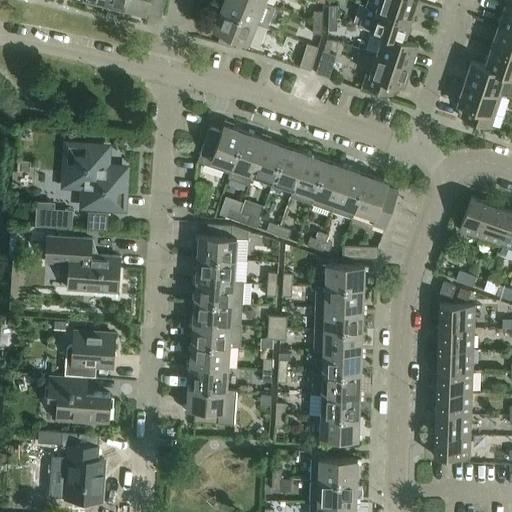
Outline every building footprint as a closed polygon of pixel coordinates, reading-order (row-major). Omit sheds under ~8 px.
[(126,0),(125,7),(147,13),(149,0),(126,0)] [(258,0),(224,0),(221,8),(256,22),(264,2),(258,0)] [(366,0),(365,4),(377,8),(411,19),(417,0),(366,0)] [(329,4),(329,17),(337,18),(337,5),(329,4)] [(370,30),(372,30),(383,34),(384,33),(404,40),(404,38),(411,19),(377,8),(365,4),(358,25),(370,29),(370,30)] [(511,6),(505,4),(498,25),(511,29),(511,6)] [(213,29),(248,44),(260,48),(268,26),(256,22),(221,8),(213,29)] [(313,10),(313,22),(322,22),(323,10),(313,10)] [(329,17),(328,30),(337,30),(337,18),(329,17)] [(312,33),(322,34),(322,22),(313,22),(312,33)] [(511,29),(498,25),(491,45),(511,52),(511,29)] [(374,51),(377,52),(377,53),(411,65),(418,43),(404,38),(404,40),(384,33),(383,34),(372,30),(366,48),(374,51)] [(316,72),(329,77),(339,48),(332,46),(334,40),(327,39),(316,72)] [(307,43),(299,66),(311,70),(318,46),(307,43)] [(485,65),(484,66),(505,73),(505,74),(511,76),(511,52),(491,45),(485,65)] [(405,84),(411,65),(377,53),(377,52),(374,51),(363,85),(393,95),(396,84),(403,86),(404,87),(405,84)] [(471,60),(464,82),(498,93),(499,92),(502,93),(510,96),(511,90),(511,76),(505,74),(505,73),(484,66),(485,65),(471,60)] [(491,127),(502,93),(499,92),(498,93),(464,82),(458,101),(457,104),(458,104),(465,106),(461,117),(491,127)] [(210,127),(201,150),(198,160),(230,172),(232,167),(245,131),(223,123),(221,131),(210,127)] [(245,131),(232,167),(230,172),(228,177),(250,184),(253,174),(265,138),(245,131)] [(265,138),(253,174),(273,181),(286,145),(265,138)] [(79,186),(84,191),(83,205),(123,208),(126,168),(112,167),(107,162),(108,147),(68,144),(65,179),(70,185),(79,186)] [(286,145),(273,181),(293,188),(306,152),(286,145)] [(306,152),(293,188),(293,189),(291,196),(311,203),(327,160),(306,152)] [(327,160),(311,203),(331,211),(347,167),(327,160)] [(347,167),(331,211),(352,218),(354,210),(367,174),(347,167)] [(367,174),(354,210),(375,217),(373,223),(385,227),(398,190),(387,186),(388,181),(367,174)] [(459,230),(480,237),(493,204),(470,196),(459,230)] [(511,210),(493,204),(480,237),(501,244),(511,218),(511,210)] [(225,216),(226,216),(237,220),(240,211),(229,207),(225,216)] [(54,208),(53,225),(66,226),(72,226),(74,210),(54,208)] [(88,211),(87,228),(107,229),(108,212),(88,211)] [(240,211),(237,220),(247,223),(250,214),(240,211)] [(511,218),(501,244),(503,245),(499,254),(511,258),(511,218)] [(266,230),(278,234),(280,225),(269,221),(266,230)] [(199,234),(197,257),(235,259),(237,238),(241,238),(248,238),(248,230),(242,228),(233,224),(207,222),(207,234),(199,234)] [(280,225),(278,234),(288,238),(291,229),(280,225)] [(310,235),(307,245),(318,249),(324,232),(319,230),(316,238),(310,235)] [(324,232),(318,249),(329,252),(332,243),(326,241),(329,234),(324,232)] [(91,254),(92,238),(48,236),(46,261),(70,263),(68,288),(97,290),(96,294),(117,296),(120,256),(91,254)] [(342,244),(342,256),(378,258),(379,246),(342,244)] [(197,257),(196,278),(234,281),(235,259),(197,257)] [(326,263),(326,286),(363,287),(364,264),(326,263)] [(459,270),(456,279),(463,281),(466,273),(459,270)] [(268,271),(267,283),(277,284),(277,272),(268,271)] [(283,272),(283,284),(292,285),(293,273),(283,272)] [(466,273),(463,281),(473,285),(476,276),(466,273)] [(196,278),(194,300),(243,303),(245,281),(234,281),(196,278)] [(444,281),(440,292),(451,296),(455,285),(444,281)] [(276,295),(277,284),(267,283),(266,295),(276,295)] [(283,284),(282,295),(291,296),(292,285),(283,284)] [(500,284),(496,293),(504,296),(508,287),(500,284)] [(316,285),(315,307),(363,309),(363,287),(326,286),(316,285)] [(459,287),(456,296),(467,300),(470,291),(459,287)] [(194,300),(193,321),(242,325),(243,303),(194,300)] [(439,303),(438,324),(474,327),(474,305),(439,303)] [(315,307),(314,329),(337,329),(362,330),(363,309),(315,307)] [(269,315),(268,327),(277,327),(278,315),(269,315)] [(278,315),(277,327),(286,328),(287,316),(278,315)] [(55,320),(54,328),(65,328),(66,320),(55,320)] [(193,321),(191,343),(229,346),(240,346),(242,325),(193,321)] [(438,324),(438,347),(473,347),(474,327),(438,324)] [(65,363),(64,374),(65,374),(90,375),(90,365),(96,366),(112,367),(114,367),(116,330),(71,326),(70,344),(69,344),(66,347),(65,363)] [(273,338),(277,338),(277,327),(268,327),(267,337),(267,338),(269,338),(273,338)] [(277,327),(277,338),(286,339),(286,328),(277,327)] [(313,350),(324,351),(361,352),(362,330),(337,329),(314,329),(313,350)] [(261,337),(260,348),(273,349),(273,338),(269,338),(267,338),(267,337),(261,337)] [(191,343),(190,365),(228,367),(229,346),(191,343)] [(438,347),(437,368),(472,369),(473,347),(438,347)] [(324,351),(323,372),(360,374),(361,352),(324,351)] [(279,352),(278,370),(287,371),(288,359),(290,360),(290,353),(279,352)] [(263,358),(262,369),(272,370),(272,358),(263,358)] [(190,365),(188,386),(226,389),(228,367),(190,365)] [(437,368),(436,390),(471,391),(472,369),(437,368)] [(271,381),(272,370),(262,369),(262,381),(271,381)] [(278,370),(277,382),(287,382),(287,371),(278,370)] [(312,393),(322,394),(351,395),(360,395),(360,374),(323,372),(313,372),(312,393)] [(108,422),(110,393),(86,392),(87,379),(50,376),(48,397),(58,398),(57,419),(108,422)] [(236,389),(226,389),(188,386),(187,408),(195,409),(194,421),(234,424),(236,389)] [(436,390),(435,413),(470,415),(471,391),(436,390)] [(322,394),(321,415),(351,417),(359,417),(360,395),(351,395),(322,394)] [(261,395),(261,405),(270,405),(271,405),(271,395),(261,395)] [(276,402),(276,414),(285,414),(285,402),(276,402)] [(435,413),(434,433),(470,435),(470,415),(435,413)] [(276,414),(275,425),(284,425),(285,414),(276,414)] [(358,439),(359,417),(351,417),(321,415),(320,438),(358,439)] [(56,475),(55,488),(59,493),(65,493),(65,497),(103,500),(104,483),(103,483),(104,459),(98,459),(99,446),(93,445),(94,433),(64,431),(61,431),(60,443),(65,443),(64,449),(64,457),(68,458),(67,471),(60,471),(56,475)] [(469,456),(470,435),(434,433),(434,455),(469,456)] [(312,451),(311,479),(319,479),(319,480),(351,481),(356,481),(357,458),(325,457),(325,451),(312,451)] [(273,466),(272,478),(281,479),(282,467),(273,466)] [(271,489),(272,489),(281,490),(290,490),(291,479),(281,479),(272,478),(271,489)] [(311,479),(310,501),(351,503),(356,503),(356,481),(351,481),(319,480),(319,479),(311,479)] [(310,501),(309,511),(355,511),(356,503),(351,503),(310,501)]
